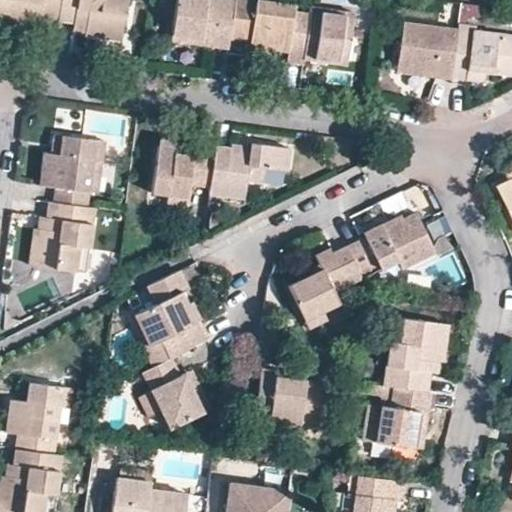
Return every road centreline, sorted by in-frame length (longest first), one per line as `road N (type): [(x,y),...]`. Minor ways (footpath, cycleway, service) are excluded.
road 1 (residential): [(0,137),(10,86),(38,74),(366,117),(439,145)]
road 2 (residential): [(451,511),(497,283),(439,145)]
road 3 (residential): [(240,314),(254,251),(268,239),(439,145)]
